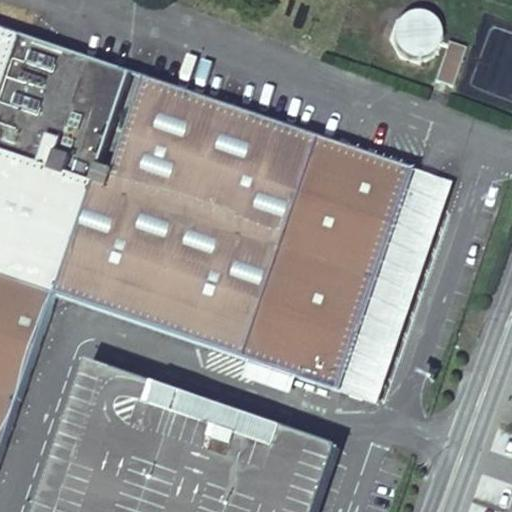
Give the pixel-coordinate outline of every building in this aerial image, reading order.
[(414,10),(393,48),(427,67),(449,29),(414,10)] [(0,458),(53,295),(246,361),(322,139),(0,28),(0,458)] [(467,49),(449,43),(436,82),(453,88),(467,49)] [(416,170),(322,139),(246,361),(340,393),(416,170)] [(455,184),(416,170),(340,393),(379,406),(455,184)] [(333,511),(354,455),(107,366),(54,511),(333,511)]
